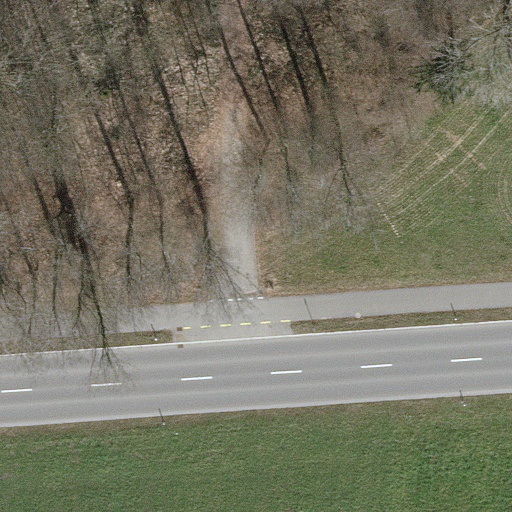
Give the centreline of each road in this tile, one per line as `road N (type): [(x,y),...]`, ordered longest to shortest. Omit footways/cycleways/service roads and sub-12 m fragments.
road 1 (tertiary): [(0,397),(511,360)]
road 2 (track): [(225,0),(236,380)]
